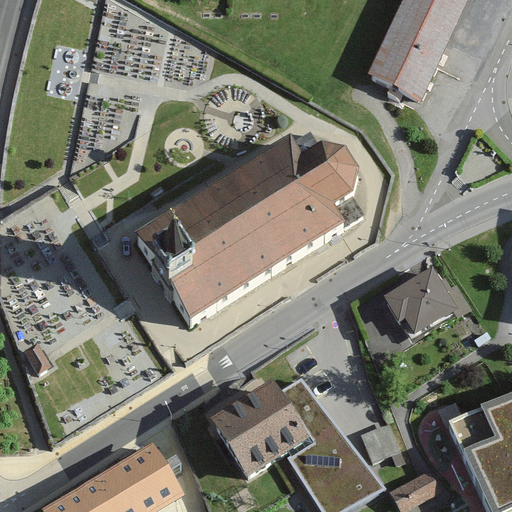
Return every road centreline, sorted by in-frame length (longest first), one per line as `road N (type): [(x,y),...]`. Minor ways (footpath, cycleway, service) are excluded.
road 1 (residential): [(0,504),(416,236)]
road 2 (residential): [(491,77),(416,236)]
